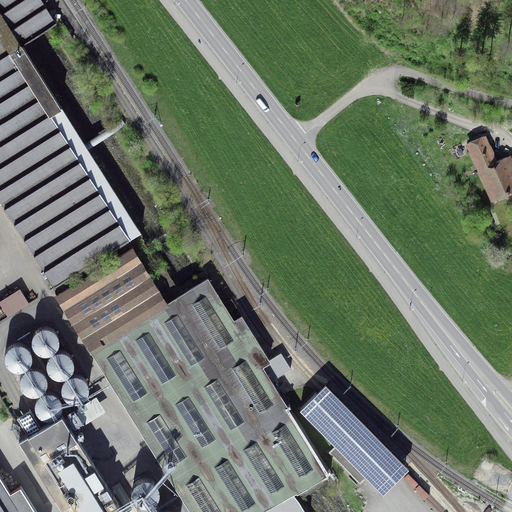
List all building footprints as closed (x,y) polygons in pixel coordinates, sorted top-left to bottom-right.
[(140,233),(20,45),(33,37),(55,23),(40,0),(0,0),(0,203),(53,288),(54,287),(77,273),(107,254),(112,251),(140,233)] [(467,143),(479,169),(493,163),(483,137),(467,143)] [(511,172),(505,158),(493,163),(479,169),(492,200),(511,192),(511,172)] [(270,381),(289,369),(280,353),(268,360),(230,299),(222,304),(207,279),(190,289),(165,304),(130,248),(116,257),(111,260),(69,286),(58,293),(55,295),(190,511),(260,511),(262,511),(294,492),(308,482),(325,472),(326,473),(327,472),(270,381)] [(111,260),(116,257),(112,251),(107,254),(111,260)] [(56,290),(58,293),(69,286),(68,284),(79,277),(77,273),(54,287),(56,290)] [(326,386),(322,390),(299,412),(334,447),(328,453),(359,484),(365,479),(383,497),(406,475),(410,471),(326,386)] [(75,511),(122,511),(73,432),(39,453),(75,511)] [(0,511),(35,511),(19,486),(9,492),(0,478),(0,511)] [(306,511),(294,492),(262,511),(306,511)]
